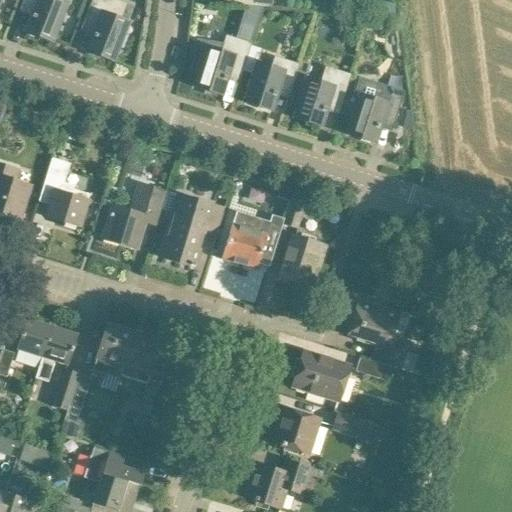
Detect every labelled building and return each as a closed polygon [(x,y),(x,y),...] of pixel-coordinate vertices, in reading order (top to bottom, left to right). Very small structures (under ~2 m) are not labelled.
[(24,0),(22,6),(34,11),(26,33),(50,42),(66,3),(57,0),(24,0)] [(112,0),(93,0),(83,25),(95,30),(87,52),(111,62),(127,22),(114,17),(119,3),(112,0)] [(246,5),(243,15),(258,19),(262,7),(246,5)] [(226,37),(221,52),(208,48),(209,43),(197,41),(192,70),(200,73),(195,88),(220,96),(227,73),(240,77),(242,71),(245,60),(250,45),(226,37)] [(254,74),(244,103),(270,111),(277,89),(289,93),(298,65),(274,58),(271,68),(257,63),(254,74)] [(245,60),(242,71),(254,74),(257,63),(245,60)] [(297,110),(294,119),(320,127),(327,105),(339,108),(349,76),(325,68),(321,83),(307,79),(305,85),(296,82),(289,107),(297,110)] [(355,95),(360,97),(347,136),(373,144),(380,121),(392,125),(403,92),(360,79),(355,95)] [(51,159),(38,203),(49,206),(46,218),(79,228),(90,194),(76,190),(77,187),(58,181),(64,163),(51,159)] [(0,213),(20,220),(30,187),(14,182),(17,171),(0,165),(0,213)] [(113,206),(107,223),(104,222),(108,209),(100,207),(96,221),(107,224),(102,239),(119,245),(120,241),(137,246),(145,222),(156,226),(167,194),(140,185),(131,212),(113,206)] [(285,217),(293,190),(281,186),(273,213),(285,217)] [(298,230),(308,195),(293,190),(285,217),(282,225),(298,230)] [(204,234),(215,237),(223,210),(177,197),(159,257),(194,268),(204,234)] [(231,227),(221,260),(256,270),(266,237),(231,227)] [(278,277),(309,287),(322,245),(291,236),(278,277)] [(372,360),(400,369),(408,344),(390,338),(397,315),(359,303),(349,335),(377,344),(372,360)] [(16,350),(42,358),(51,328),(25,320),(16,350)] [(0,349),(2,350),(9,327),(0,323),(0,349)] [(106,372),(120,376),(133,333),(107,324),(91,373),(104,377),(106,372)] [(55,362),(67,366),(77,336),(51,328),(42,358),(35,378),(48,382),(55,362)] [(134,426),(145,429),(159,384),(148,381),(160,341),(133,333),(120,376),(146,385),(134,426)] [(0,376),(6,379),(14,354),(2,350),(0,357),(0,376)] [(303,353),(301,360),(295,358),(289,378),(295,380),(292,387),(338,401),(349,367),(303,353)] [(390,367),(360,358),(355,372),(386,382),(390,367)] [(70,402),(78,374),(64,370),(56,398),(53,407),(67,411),(70,402)] [(86,421),(79,419),(91,379),(78,375),(78,374),(70,402),(67,411),(65,417),(59,434),(79,441),(86,421)] [(317,420),(285,410),(274,444),(307,454),(317,420)] [(368,441),(373,425),(339,414),(333,430),(368,441)] [(48,469),(54,453),(25,442),(19,458),(48,469)] [(83,478),(100,483),(135,494),(138,486),(140,487),(144,474),(121,467),(124,456),(93,446),(83,478)] [(256,464),(245,499),(280,510),(286,491),(302,496),(311,469),(284,461),(281,472),(256,464)] [(129,511),(135,494),(100,483),(92,509),(90,511),(81,511),(74,510),(79,511),(106,511),(107,509),(115,511),(129,511)] [(34,511),(37,503),(5,493),(0,510),(0,511),(34,511)] [(66,496),(63,506),(74,510),(81,511),(90,511),(92,509),(83,506),(84,502),(66,496)]
